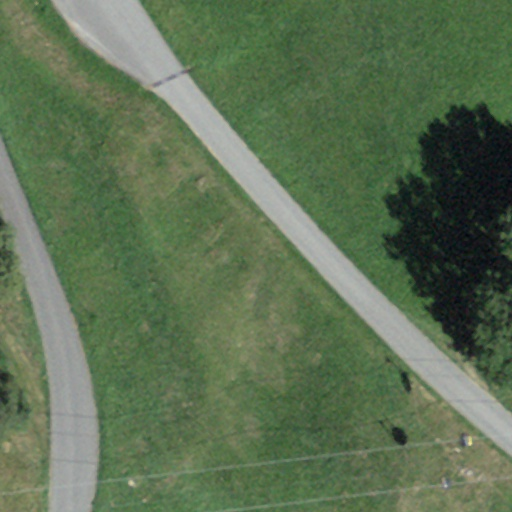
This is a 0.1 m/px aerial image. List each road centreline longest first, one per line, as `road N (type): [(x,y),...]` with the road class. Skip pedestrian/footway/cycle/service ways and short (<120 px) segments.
road 1 (unclassified): [(511,427),(383,309),(119,0)]
road 2 (unclassified): [(0,171),(53,375),(47,511)]
